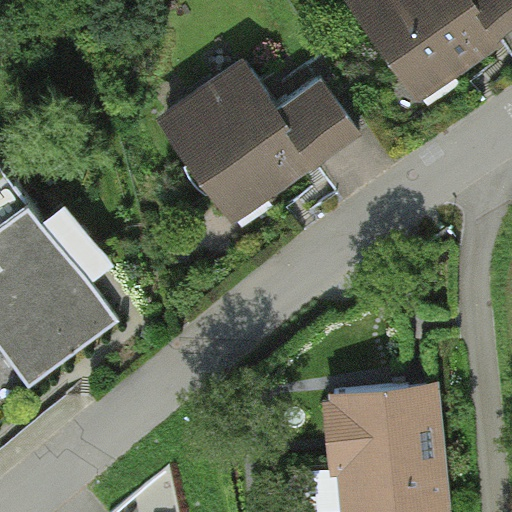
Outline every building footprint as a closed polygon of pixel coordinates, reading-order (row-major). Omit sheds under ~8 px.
[(511,0),(352,0),(418,98),(501,43),(511,59),(511,0)] [(244,56),(162,111),(231,213),(313,158),(340,198),(391,164),(327,70),(277,104),(244,56)] [(0,136),(0,339),(38,388),(139,309),(2,135),(0,136)] [(454,511),(445,383),(341,391),(350,511),(454,511)] [(170,511),(164,475),(120,511),(170,511)]
